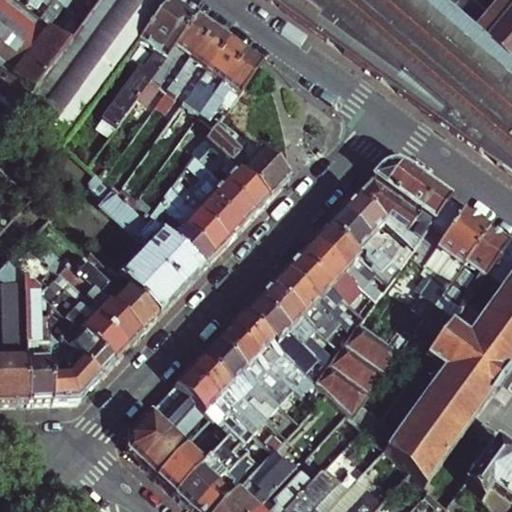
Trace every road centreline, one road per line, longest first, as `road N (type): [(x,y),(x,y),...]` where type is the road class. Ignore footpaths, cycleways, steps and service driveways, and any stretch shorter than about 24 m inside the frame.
road 1 (residential): [(79,444),(386,121)]
road 2 (residential): [(386,121),(217,0)]
road 3 (residential): [(511,212),(386,121)]
